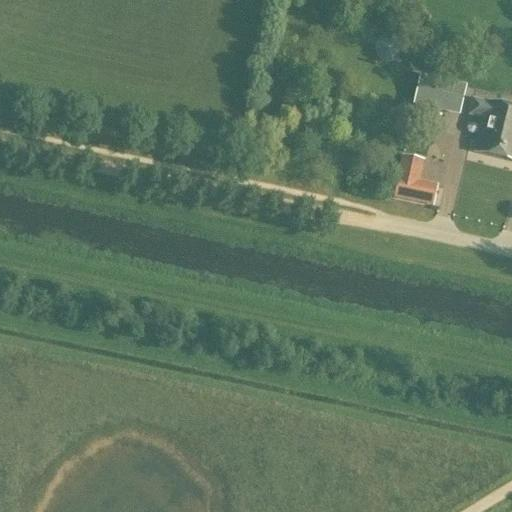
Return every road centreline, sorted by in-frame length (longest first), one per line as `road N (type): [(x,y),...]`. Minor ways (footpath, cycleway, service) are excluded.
road 1 (track): [(511,366),(0,258)]
road 2 (track): [(387,223),(0,143)]
road 3 (unclassified): [(511,250),(387,223)]
